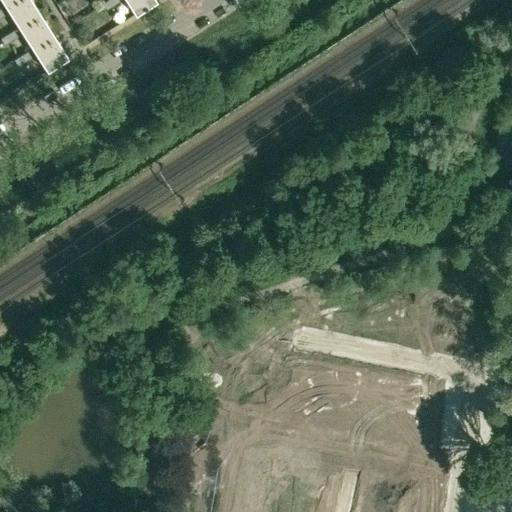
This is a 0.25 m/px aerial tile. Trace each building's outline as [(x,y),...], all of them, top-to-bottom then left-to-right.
[(31,0),(10,0),(4,4),(18,26),(39,12),(31,0)] [(119,0),(106,0),(102,3),(106,11),(121,2),(119,0)] [(155,0),(126,0),(135,14),(156,1),(155,0)] [(39,12),(18,26),(32,48),(53,34),(39,12)] [(14,28),(0,37),(0,38),(4,45),(18,36),(14,28)] [(53,34),(32,48),(47,70),(68,57),(53,34)] [(28,50),(13,60),(18,67),(32,58),(28,50)]
